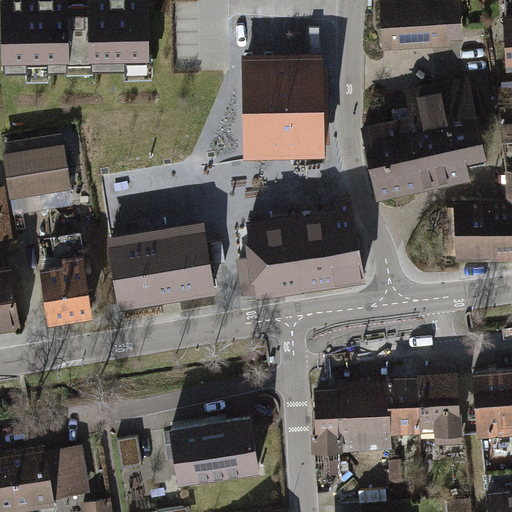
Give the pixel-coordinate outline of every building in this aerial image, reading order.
[(66,0),(3,0),(5,69),(149,66),(147,0),(90,0),(91,3),(67,4),(66,0)] [(465,35),(463,0),(382,0),(385,48),(453,45),(453,36),(465,35)] [(242,65),(243,134),(321,133),(320,64),(242,65)] [(402,110),(423,188),(474,176),(469,154),(488,150),(470,73),(407,88),(412,108),(402,110)] [(511,100),(511,85),(497,86),(497,101),(511,100)] [(423,188),(402,110),(365,119),(383,197),(423,188)] [(511,126),(501,126),(501,143),(511,143),(511,126)] [(66,139),(5,150),(13,194),(73,183),(66,139)] [(490,197),(494,256),(511,254),(511,165),(507,165),(508,196),(490,197)] [(321,217),(332,280),(365,275),(352,196),(337,198),(340,214),(321,217)] [(494,256),(490,197),(457,198),(460,257),(494,256)] [(295,219),(304,283),(332,280),(321,217),(295,219)] [(304,283),(295,219),(248,226),(257,289),(304,283)] [(108,237),(119,304),(215,288),(204,221),(108,237)] [(92,310),(80,232),(54,236),(59,269),(43,271),(50,316),(92,310)] [(0,268),(0,323),(19,321),(11,267),(0,268)] [(511,484),(511,365),(476,369),(482,434),(486,434),(487,439),(483,440),(490,487),(511,484)] [(465,430),(463,367),(419,369),(421,429),(439,428),(440,442),(463,441),(463,430),(465,430)] [(421,429),(419,369),(392,370),(390,374),(395,430),(421,429)] [(336,382),(341,440),(361,438),(362,451),(396,448),(395,430),(390,374),(336,379),(336,382)] [(341,440),(336,382),(314,383),(319,448),(341,446),(341,440)] [(259,470),(250,416),(169,429),(178,483),(259,470)] [(125,463),(142,462),(141,438),(124,438),(125,463)] [(49,448),(48,440),(34,442),(0,447),(0,510),(57,501),(56,495),(92,489),(84,442),(49,448)] [(372,485),(404,483),(403,457),(371,459),(372,485)] [(511,511),(511,484),(490,487),(488,487),(491,511),(511,511)] [(115,511),(114,498),(83,503),(84,511),(115,511)]
